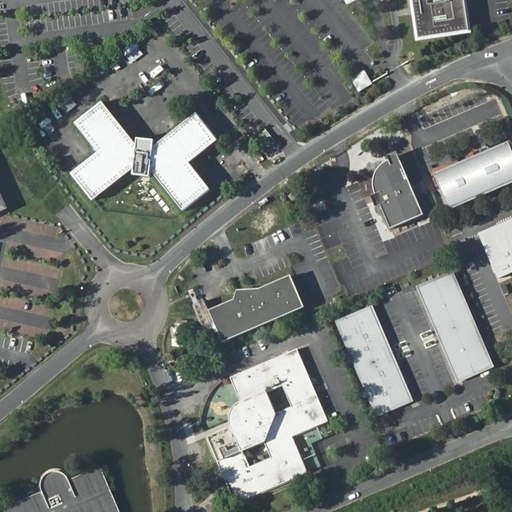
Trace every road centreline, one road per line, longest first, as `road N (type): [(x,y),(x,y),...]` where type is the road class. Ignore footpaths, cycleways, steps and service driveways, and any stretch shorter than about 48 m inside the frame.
road 1 (unclassified): [(146,283),(298,157),(408,92),(501,51)]
road 2 (unclassified): [(511,427),(310,511)]
road 3 (residential): [(139,330),(165,383),(189,511)]
road 4 (unclassified): [(0,410),(105,323)]
